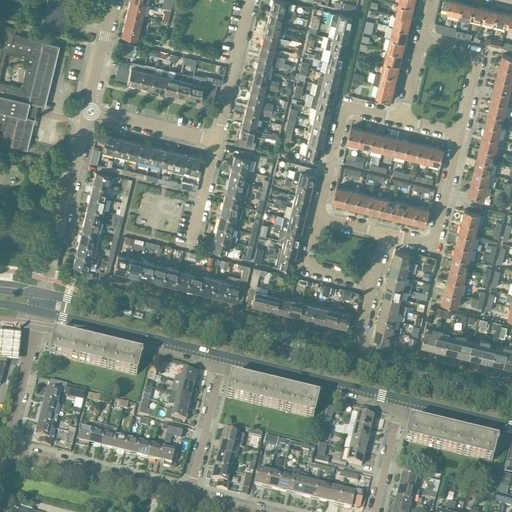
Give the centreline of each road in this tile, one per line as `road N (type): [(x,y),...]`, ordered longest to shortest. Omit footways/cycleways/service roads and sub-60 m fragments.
road 1 (tertiary): [(355,367),(43,294)]
road 2 (tertiary): [(40,311),(224,355)]
road 3 (residential): [(84,112),(43,294)]
road 4 (tertiary): [(224,355),(399,400)]
road 5 (residential): [(399,123),(340,108),(315,211)]
road 6 (tertiary): [(511,407),(355,367)]
road 7 (residential): [(462,140),(484,49),(420,33)]
road 8 (residential): [(386,229),(438,242),(462,140)]
road 9 (residential): [(219,143),(253,0)]
road 10 (residential): [(157,487),(14,453)]
road 11 (residential): [(40,311),(9,433),(14,453)]
road 12 (residential): [(189,495),(224,355)]
road 13 (residential): [(219,143),(84,112)]
road 14 (residential): [(315,211),(302,262),(375,280)]
